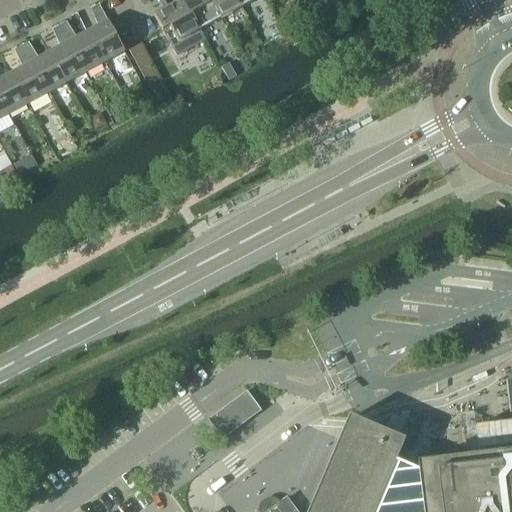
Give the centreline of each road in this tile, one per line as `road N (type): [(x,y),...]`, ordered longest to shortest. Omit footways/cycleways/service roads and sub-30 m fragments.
road 1 (secondary): [(0,369),(335,193)]
road 2 (secondary): [(478,99),(335,193)]
road 3 (secondary): [(335,193),(493,129)]
